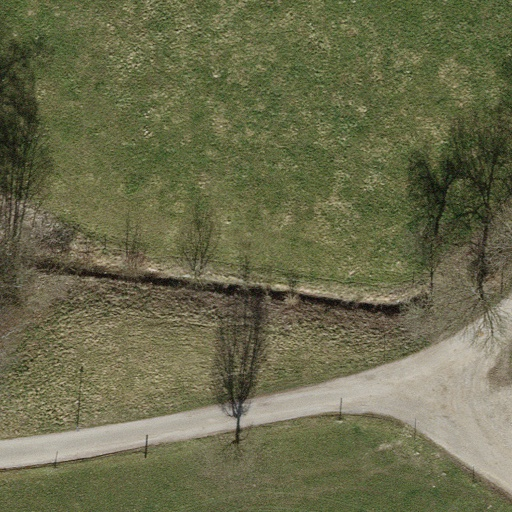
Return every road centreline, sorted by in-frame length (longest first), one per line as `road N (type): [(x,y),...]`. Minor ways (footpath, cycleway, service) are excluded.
road 1 (track): [(511,323),(412,383),(205,430),(0,457)]
road 2 (track): [(412,383),(511,476)]
